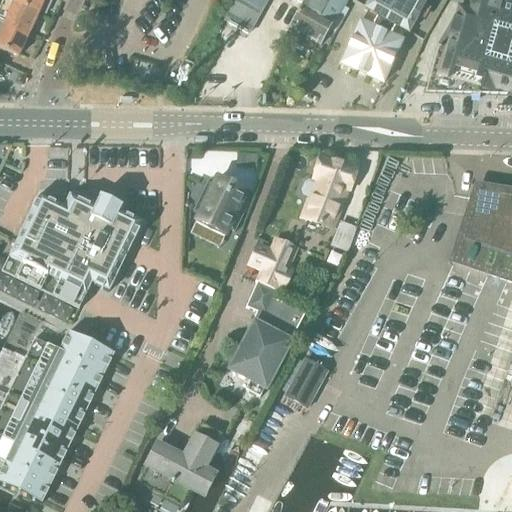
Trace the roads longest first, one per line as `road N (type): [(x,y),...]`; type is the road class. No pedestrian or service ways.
road 1 (secondary): [(23,122),(511,136)]
road 2 (unknown): [(189,396),(234,270),(279,305)]
road 3 (residential): [(23,122),(79,0)]
